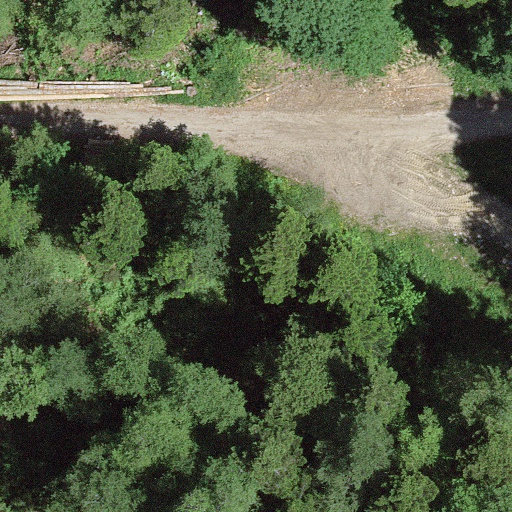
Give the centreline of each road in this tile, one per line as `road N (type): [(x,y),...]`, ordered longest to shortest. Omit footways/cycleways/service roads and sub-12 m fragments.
road 1 (track): [(511,115),(0,150)]
road 2 (track): [(328,132),(511,276)]
